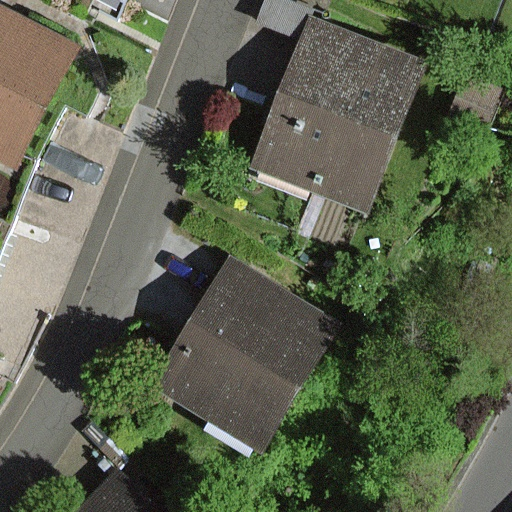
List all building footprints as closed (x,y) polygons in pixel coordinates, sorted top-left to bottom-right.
[(326,14),(288,0),(265,0),(256,27),(298,43),(250,170),(371,215),(428,63),(322,23),(326,14)] [(84,46),(0,3),(0,161),(19,172),(84,46)] [(504,89),(466,73),(447,121),(485,136),(504,89)] [(345,323),(230,256),(152,389),(266,456),(345,323)] [(164,511),(120,468),(76,511),(164,511)]
